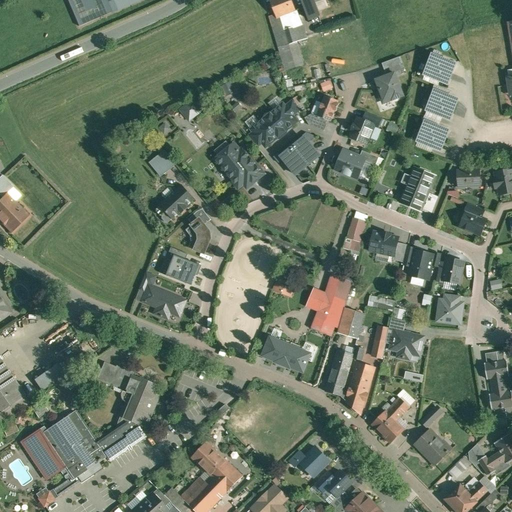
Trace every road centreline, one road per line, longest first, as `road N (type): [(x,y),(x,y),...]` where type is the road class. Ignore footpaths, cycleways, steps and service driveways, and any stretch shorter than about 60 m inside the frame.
road 1 (residential): [(0,250),(86,301),(200,349)]
road 2 (residential): [(200,349),(224,236),(238,217),(316,189)]
road 3 (residential): [(417,490),(315,395),(248,369)]
road 4 (unclassified): [(0,86),(184,0)]
road 5 (residential): [(426,232),(470,122),(472,54)]
